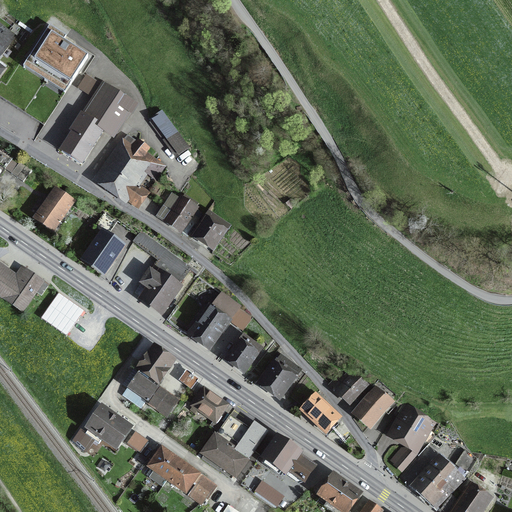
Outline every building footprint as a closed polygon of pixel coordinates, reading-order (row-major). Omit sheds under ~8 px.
[(58,82),(60,80),(70,86),(88,57),(63,41),(66,37),(50,26),(28,60),(39,66),(37,69),(58,82)] [(0,54),(12,39),(0,29),(0,54)] [(114,136),(134,105),(86,75),(78,88),(95,99),(61,152),(81,164),(103,129),(114,136)] [(52,98),(28,84),(18,103),(42,117),(52,98)] [(189,148),(163,113),(151,122),(177,157),(189,148)] [(124,147),(101,180),(137,205),(145,194),(133,185),(143,171),(155,179),(164,166),(144,151),(146,148),(127,137),(124,147)] [(0,165),(5,169),(11,161),(13,158),(0,148),(0,165)] [(11,161),(5,169),(23,182),(31,170),(20,162),(17,165),(11,161)] [(56,189),(36,218),(54,231),(74,202),(56,189)] [(172,195),(157,217),(180,232),(194,210),(172,195)] [(102,236),(106,239),(118,221),(105,212),(93,229),(102,236)] [(211,215),(196,237),(211,248),(226,225),(211,215)] [(141,231),(133,242),(158,260),(141,284),(150,291),(143,300),(160,312),(192,267),(141,231)] [(120,249),(106,239),(102,236),(86,260),(103,272),(120,249)] [(0,268),(0,296),(22,312),(35,292),(41,296),(48,286),(22,268),(15,279),(0,268)] [(84,311),(59,294),(41,319),(66,336),(84,311)] [(222,295),(193,336),(208,347),(220,331),(223,334),(231,323),(229,321),(239,307),(222,295)] [(242,336),(226,358),(246,372),(262,350),(242,336)] [(155,350),(127,389),(167,416),(177,402),(154,386),(171,362),(155,350)] [(282,356),(262,384),(278,397),(295,374),(297,376),(301,370),(282,356)] [(341,373),(330,384),(333,389),(349,402),(365,384),(350,370),(345,376),(341,373)] [(210,426),(219,432),(229,417),(222,412),(227,405),(204,390),(193,406),(214,421),(210,426)] [(377,390),(357,415),(369,426),(387,404),(393,409),(396,405),(377,390)] [(317,394),(301,411),(310,419),(311,418),(325,430),(337,418),(319,401),(322,398),(317,394)] [(411,408),(395,435),(414,446),(426,428),(431,430),(435,422),(411,408)] [(81,431),(74,441),(86,452),(94,440),(98,444),(103,437),(116,446),(128,429),(102,411),(90,428),(92,430),(87,436),(81,431)] [(203,454),(204,455),(202,459),(213,467),(219,471),(222,467),(236,477),(266,433),(255,425),(236,451),(215,436),(203,454)] [(135,434),(127,444),(140,453),(147,442),(135,434)] [(278,438),(263,459),(285,474),(288,470),(304,482),(314,467),(298,456),(300,453),(278,438)] [(162,488),(167,481),(180,462),(162,448),(148,467),(159,475),(154,482),(162,488)] [(402,448),(391,461),(403,471),(417,455),(409,448),(406,452),(402,448)] [(439,460),(416,487),(438,507),(465,479),(477,460),(466,452),(455,470),(457,472),(455,474),(439,460)] [(185,494),(199,475),(180,462),(167,481),(185,494)] [(210,495),(216,486),(203,478),(190,496),(201,505),(209,494),(210,495)] [(334,478),(322,495),(344,511),(345,511),(358,495),(334,478)] [(279,505),(286,493),(262,480),(255,491),(279,505)] [(451,497),(440,510),(442,511),(478,511),(488,499),(472,488),(461,504),(451,497)] [(370,503),(364,511),(379,511),(380,511),(370,503)]
